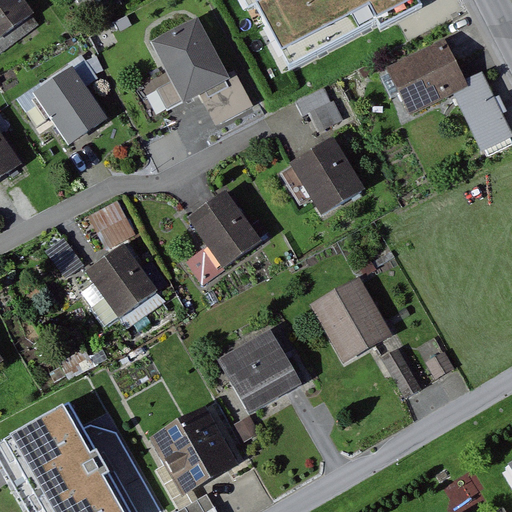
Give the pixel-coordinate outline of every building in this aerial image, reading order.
[(0,0),(0,40),(34,16),(22,0),(0,0)] [(376,25),(380,31),(424,8),(419,0),(243,0),(248,9),(253,6),(288,72),(376,25)] [(150,46),(181,106),(226,83),(196,23),(150,46)] [(441,45),(388,72),(408,114),(453,92),(462,87),(459,82),(450,64),(441,45)] [(510,138),(480,73),(459,82),(462,87),(453,92),(480,152),(510,138)] [(39,103),(69,151),(105,129),(75,81),(39,103)] [(318,133),(343,118),(325,88),(300,103),(318,133)] [(0,189),(30,167),(0,125),(0,189)] [(325,218),(367,193),(336,142),(295,167),(325,218)] [(225,274),(264,248),(230,196),(191,222),(225,274)] [(122,201),(90,215),(106,251),(138,237),(122,201)] [(72,248),(55,257),(67,277),(83,267),(72,248)] [(124,324),(159,300),(125,251),(90,276),(124,324)] [(314,310),(348,369),(392,344),(358,285),(314,310)] [(221,358),(249,411),(293,387),(300,384),(272,331),(221,358)] [(0,446),(0,463),(28,511),(129,511),(90,439),(72,406),(0,446)] [(155,440),(186,493),(235,466),(204,412),(155,440)] [(215,511),(207,497),(181,511),(215,511)]
